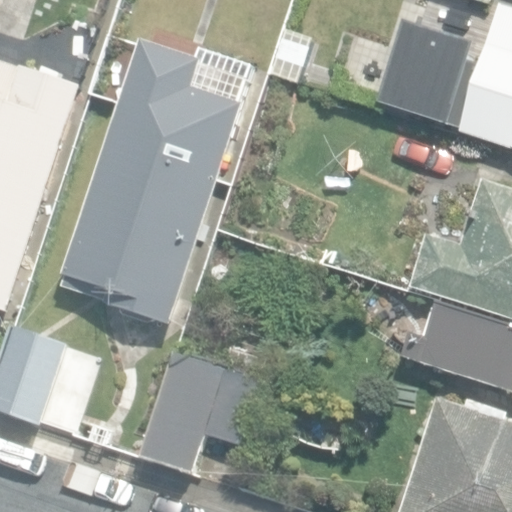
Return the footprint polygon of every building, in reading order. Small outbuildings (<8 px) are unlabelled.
[(511,2),(506,1),(491,47),(409,21),(383,103),(465,129),(464,133),(511,148),(511,2)] [(158,322),(176,327),(248,106),(245,105),(252,82),(230,75),(232,70),(206,64),(207,61),(144,40),(67,289),(112,303),(111,306),(126,312),(128,318),(154,325),(158,322)] [(303,82),(313,52),(288,43),(278,73),(303,82)] [(0,308),(15,314),(88,87),(0,58),(0,308)] [(511,189),(491,183),(469,250),(434,238),(418,287),(511,318),(511,326),(442,303),(430,340),(415,335),(408,358),(511,391),(511,189)] [(0,382),(0,411),(46,428),(72,354),(17,334),(0,382)] [(148,459),(201,475),(213,436),(248,447),(268,382),(264,380),(270,360),(238,350),(232,369),(181,353),(148,459)] [(511,511),(511,422),(445,400),(408,511),(511,511)]
